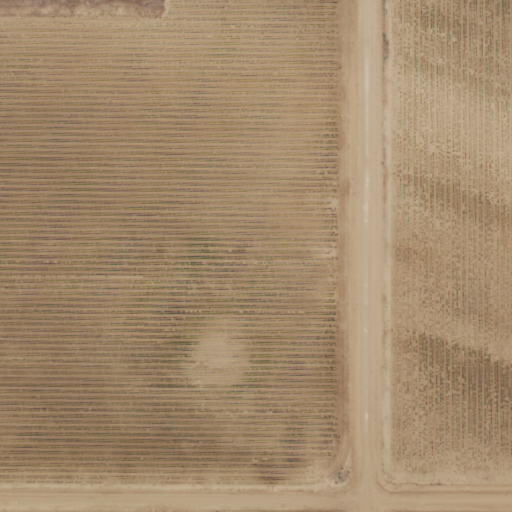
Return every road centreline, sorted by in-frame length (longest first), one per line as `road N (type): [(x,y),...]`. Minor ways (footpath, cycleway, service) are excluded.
road 1 (residential): [(350,511),(356,0)]
road 2 (residential): [(511,500),(0,500)]
